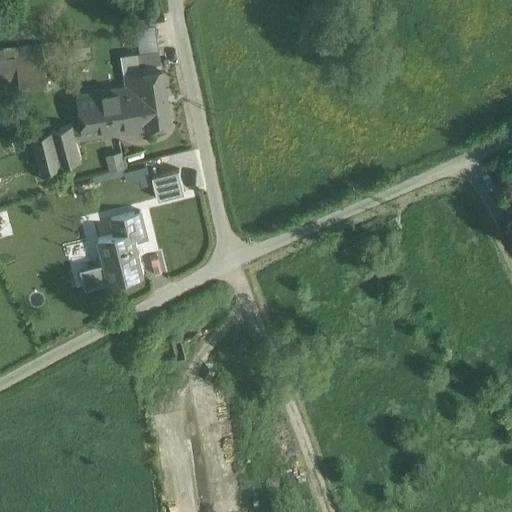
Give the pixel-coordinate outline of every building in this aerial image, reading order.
[(156,27),(137,29),(140,54),(159,51),(156,27)] [(41,41),(14,44),(15,53),(18,83),(45,80),(41,41)] [(140,54),(137,55),(139,72),(161,70),(159,51),(140,54)] [(15,53),(0,54),(0,85),(18,83),(15,53)] [(124,87),(76,93),(79,121),(81,136),(143,128),(144,128),(169,125),(161,70),(139,72),(137,55),(121,57),(124,86),(124,87)] [(79,121),(49,129),(60,164),(78,159),(73,137),(81,136),(79,121)] [(49,127),(30,132),(42,170),(60,164),(49,129),(49,127)] [(126,167),(121,151),(106,155),(110,172),(126,167)] [(146,166),(125,172),(128,181),(141,178),(149,176),(146,166)] [(151,182),(149,176),(141,178),(142,184),(151,182)] [(141,210),(111,218),(114,234),(133,230),(134,236),(146,233),(141,210)] [(114,234),(98,238),(104,262),(109,282),(109,283),(144,274),(134,236),(133,230),(114,234)] [(85,288),(109,282),(104,262),(80,267),(85,288)]
